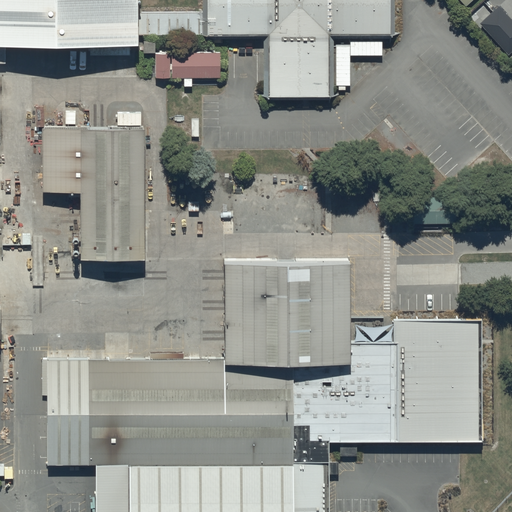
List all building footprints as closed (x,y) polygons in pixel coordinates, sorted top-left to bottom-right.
[(0,0),(0,41),(137,41),(136,0),(0,0)] [(209,0),(209,37),(270,37),(270,100),(306,99),(330,99),(330,37),(391,37),(391,0),(209,0)] [(511,14),(511,0),(493,0),(492,2),(507,18),(511,14)] [(351,48),(336,48),(335,88),(351,88),(351,56),(382,57),(383,43),(351,43),(351,48)] [(220,51),(154,51),(154,82),(187,82),(201,82),(220,82),(220,80),(220,51)] [(145,126),(40,126),(41,189),(79,189),(80,256),(146,256),(145,126)] [(413,156),(387,126),(380,133),(406,163),(413,156)] [(456,198),(413,199),(414,229),(457,228),(456,198)] [(333,209),(324,209),(324,232),(331,232),(331,229),(332,229),(333,209)] [(346,346),(345,259),(225,259),(225,367),(292,366),(346,367),(346,346)] [(480,319),(392,319),(392,340),(392,346),(388,346),(346,346),(346,367),(292,366),(292,403),(394,403),(394,445),(460,445),(480,445),(480,319)] [(292,366),(225,367),(48,367),(48,467),(97,467),(97,508),(97,511),(291,511),(292,443),(292,403),(292,366)] [(292,403),(292,443),(330,443),(340,443),(340,457),(348,457),(355,457),(356,457),(356,444),(394,445),(394,403),(292,403)]
